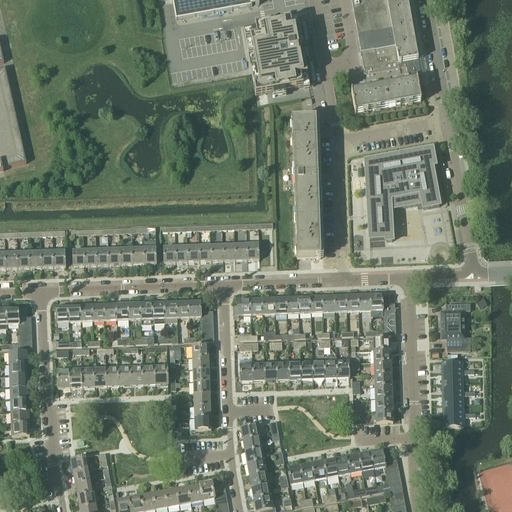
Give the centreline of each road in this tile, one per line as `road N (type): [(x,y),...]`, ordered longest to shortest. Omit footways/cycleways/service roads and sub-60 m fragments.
road 1 (residential): [(414,511),(407,279)]
road 2 (residential): [(238,511),(225,286)]
road 3 (residential): [(63,511),(49,439),(39,292)]
road 4 (residential): [(39,292),(225,286)]
road 5 (residential): [(474,275),(449,121)]
road 6 (residential): [(337,141),(311,0)]
road 7 (residential): [(337,141),(344,282)]
road 8 (residential): [(449,121),(426,0)]
